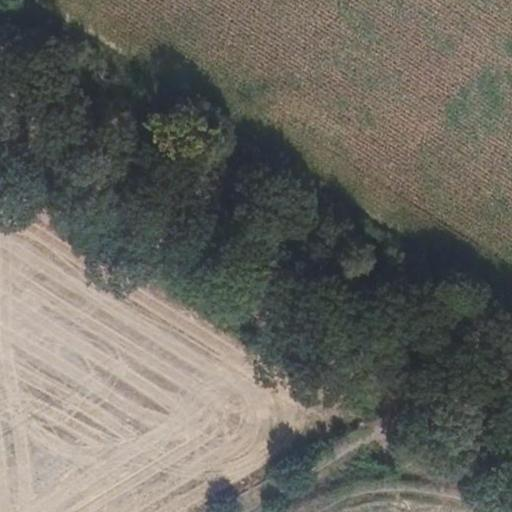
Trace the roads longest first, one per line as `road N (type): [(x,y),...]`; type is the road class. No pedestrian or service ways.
road 1 (track): [(239,511),(365,443),(407,444),(474,499)]
road 2 (track): [(318,511),(359,491),(429,488),(495,511)]
